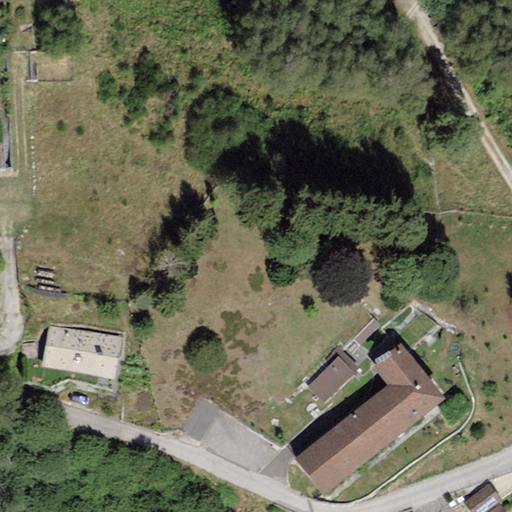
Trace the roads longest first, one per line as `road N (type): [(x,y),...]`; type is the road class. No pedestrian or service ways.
road 1 (residential): [(0,391),(167,444),(326,511)]
road 2 (track): [(401,0),(511,175)]
road 3 (residential): [(361,511),(511,457)]
